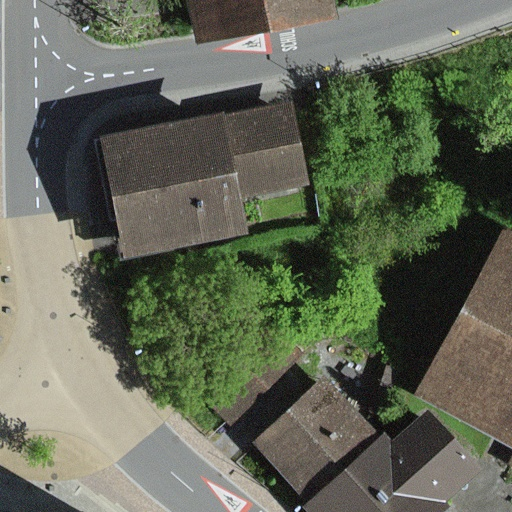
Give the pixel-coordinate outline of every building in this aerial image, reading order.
[(339,19),(334,0),(186,0),(196,47),(339,19)] [(294,100),(94,140),(110,222),(118,221),(126,260),(251,235),(244,200),(311,187),(294,100)] [(511,231),(505,228),(414,397),(511,449),(511,459),(509,466),(511,467),(511,231)] [(197,392),(232,428),(305,356),(270,321),(197,392)] [(254,444),(308,504),(382,440),(328,379),(254,444)] [(386,436),(382,440),(308,504),(304,507),(308,511),(446,511),(451,507),(448,503),(482,472),(429,413),(394,445),(386,436)]
